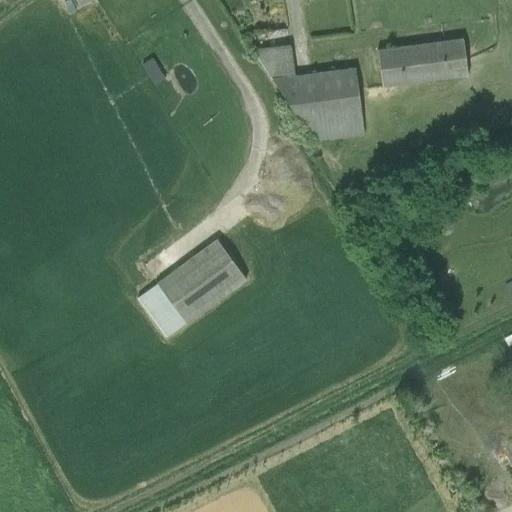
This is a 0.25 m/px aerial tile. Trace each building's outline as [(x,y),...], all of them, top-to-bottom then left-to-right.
[(69,14),(75,11),(70,0),(69,0),(64,3),(69,14)] [(463,36),(386,46),(377,48),(383,86),(468,74),(463,36)] [(364,134),(354,68),(272,80),(313,141),(364,134)] [(164,79),(158,69),(147,75),(154,85),(164,79)] [(394,235),(414,226),(414,225),(409,214),(405,216),(399,204),(373,217),(384,240),(394,235)] [(165,338),(186,322),(245,279),(214,238),(156,281),(158,283),(136,299),(165,338)]
